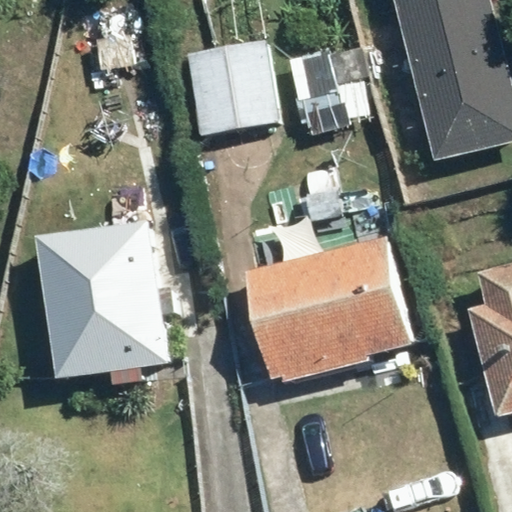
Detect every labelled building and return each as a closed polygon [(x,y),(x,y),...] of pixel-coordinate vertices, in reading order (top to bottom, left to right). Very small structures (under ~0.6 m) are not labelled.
[(511,75),(493,0),(396,0),(438,164),(511,146),(511,75)] [(278,37),(204,55),(223,135),(297,117),(278,37)] [(173,219),(59,239),(77,381),(195,367),(173,219)] [(389,236),(241,271),(268,384),(416,349),(389,236)] [(489,307),(471,312),(499,420),(511,416),(511,261),(480,270),(489,307)]
